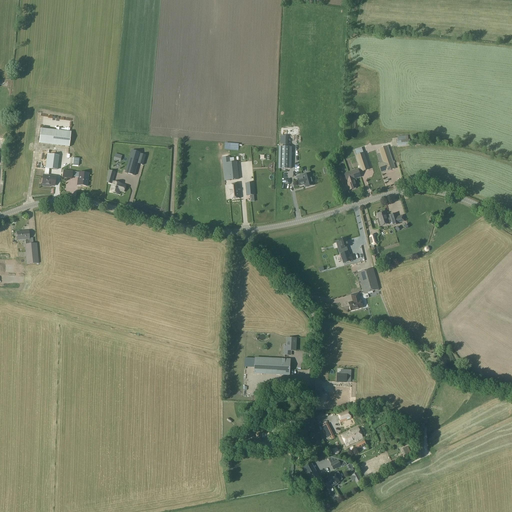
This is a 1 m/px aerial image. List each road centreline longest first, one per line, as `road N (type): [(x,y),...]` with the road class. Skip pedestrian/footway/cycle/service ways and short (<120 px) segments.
road 1 (tertiary): [(511,227),(456,196),(407,189),(248,231)]
road 2 (tertiary): [(248,231),(191,229),(75,200),(0,215)]
road 3 (unclassified): [(323,455),(309,412),(314,318),(257,253),(248,231)]
